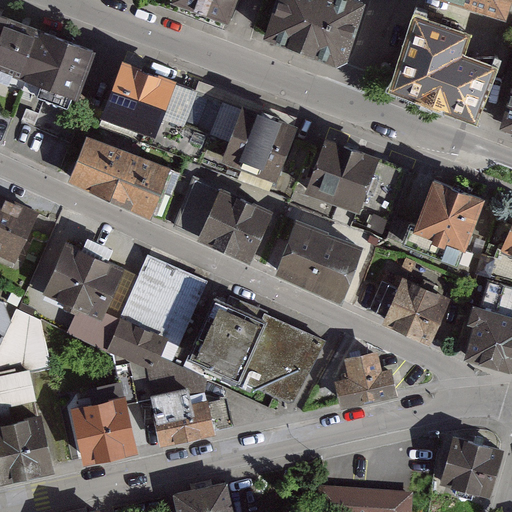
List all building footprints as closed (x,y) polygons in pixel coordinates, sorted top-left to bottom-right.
[(180,0),(180,3),(246,27),(256,0),(180,0)] [(369,8),(348,0),(279,0),(267,36),(348,65),(369,8)] [(511,15),(511,0),(449,0),(511,19),(511,15)] [(0,69),(48,88),(70,42),(0,14),(0,69)] [(489,41),(416,17),(392,87),(489,119),(506,69),(482,60),(489,41)] [(111,61),(70,42),(58,67),(100,86),(111,61)] [(179,88),(121,63),(100,113),(158,137),(179,88)] [(100,86),(58,67),(48,88),(90,108),(100,86)] [(222,95),(196,155),(212,162),(217,153),(286,178),(307,129),(222,95)] [(511,102),(503,130),(511,132),(511,102)] [(92,139),(75,178),(152,211),(169,173),(92,139)] [(403,167),(327,139),(308,191),(337,202),(331,216),(379,234),(403,167)] [(314,151),(305,147),(296,167),(305,171),(314,151)] [(180,228),(256,261),(279,210),(205,177),(212,162),(196,155),(184,183),(197,189),(180,228)] [(498,206),(438,183),(423,223),(416,221),(409,242),(474,267),(498,206)] [(36,214),(0,196),(0,265),(9,270),(36,214)] [(409,242),(416,221),(394,213),(387,235),(409,242)] [(273,276),(341,302),(363,246),(295,220),(273,276)] [(99,256),(71,244),(51,292),(91,309),(115,319),(117,316),(135,272),(116,264),(120,254),(103,247),(99,256)] [(511,283),(511,257),(504,253),(499,261),(484,256),(477,275),(511,283)] [(217,282),(156,256),(127,320),(114,350),(143,383),(175,378),(217,282)] [(511,285),(474,276),(455,351),(511,365),(511,285)] [(391,310),(402,286),(387,279),(376,303),(391,310)] [(466,303),(412,279),(394,320),(448,343),(466,303)] [(338,344),(222,293),(190,358),(301,406),(308,405),(338,344)] [(0,368),(19,318),(15,306),(0,301),(0,368)] [(79,336),(114,350),(127,320),(117,316),(115,319),(91,309),(79,336)] [(46,318),(22,310),(19,318),(0,368),(0,379),(40,370),(60,365),(46,318)] [(330,376),(337,404),(403,388),(396,358),(377,363),(373,346),(347,353),(349,363),(345,364),(347,373),(330,376)] [(0,399),(6,425),(52,414),(40,370),(0,379),(0,399)] [(69,406),(82,464),(136,452),(119,377),(88,385),(92,401),(69,406)] [(215,436),(234,433),(230,407),(209,411),(206,392),(158,400),(167,450),(216,441),(215,436)] [(6,425),(17,475),(63,465),(52,414),(6,425)] [(488,499),(500,451),(451,438),(438,486),(488,499)] [(234,511),(229,485),(173,496),(176,511),(234,511)] [(417,511),(418,494),(305,491),(304,511),(417,511)]
